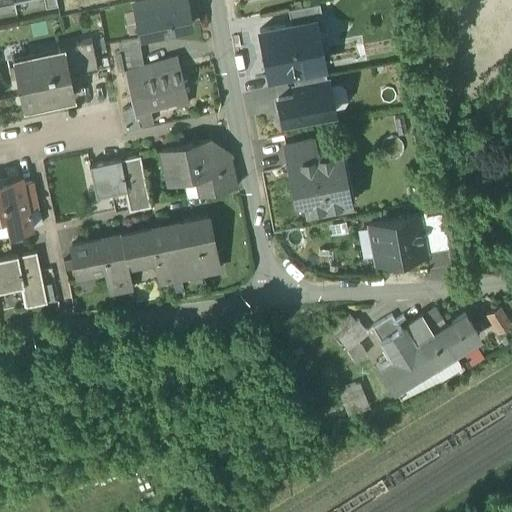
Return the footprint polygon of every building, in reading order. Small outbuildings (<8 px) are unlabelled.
[(171,0),(136,8),(141,31),(190,21),(185,0),(171,0)] [(318,0),(314,0),(287,5),(290,20),(310,16),(310,17),(322,15),(318,0)] [(290,20),(259,26),(268,73),(292,69),(319,63),(310,17),(310,16),(290,20)] [(138,33),(118,37),(125,67),(144,61),(138,33)] [(92,34),(75,38),(76,44),(80,63),(97,59),(92,34)] [(76,44),(13,57),(22,99),(69,89),(64,66),(80,63),(76,44)] [(144,61),(125,67),(132,102),(122,104),(126,125),(140,121),(137,112),(148,109),(146,102),(150,101),(151,102),(176,96),(177,100),(189,97),(177,52),(144,61)] [(319,63),(292,69),(294,81),(326,75),(323,63),(319,63)] [(294,81),(290,82),(293,94),(329,87),(326,75),(294,81)] [(293,94),(278,97),(283,121),(334,110),(329,87),(293,94)] [(211,136),(161,147),(167,176),(196,169),(201,189),(222,185),(215,155),(211,136)] [(312,140),(285,145),(288,161),(296,159),(296,158),(315,154),(312,140)] [(139,151),(89,161),(95,191),(124,185),(128,204),(149,200),(139,151)] [(232,151),(215,155),(222,185),(237,182),(232,151)] [(315,154),(296,158),(296,159),(288,161),(295,195),(303,194),(307,210),(342,203),(339,187),(341,186),(345,181),(343,170),(337,166),(335,167),(332,151),(315,154)] [(21,175),(0,179),(0,210),(6,209),(10,228),(31,224),(27,204),(22,180),(21,175)] [(33,178),(22,180),(27,204),(38,201),(33,178)] [(442,210),(418,215),(425,250),(449,246),(442,210)] [(418,214),(369,223),(376,261),(425,252),(425,250),(418,215),(418,214)] [(205,216),(171,223),(181,271),(214,265),(205,216)] [(171,223),(122,232),(127,261),(156,255),(160,275),(181,271),(171,223)] [(122,232),(71,242),(77,272),(106,266),(110,285),(132,281),(128,262),(127,262),(127,261),(122,232)] [(34,250),(0,257),(0,287),(20,283),(25,303),(44,299),(34,250)] [(499,301),(486,309),(498,328),(510,320),(499,301)] [(432,304),(420,312),(429,327),(430,326),(433,331),(446,323),(432,304)] [(425,336),(417,341),(430,362),(438,357),(451,349),(478,332),(465,311),(433,331),(425,336)] [(407,320),(401,324),(409,336),(412,333),(417,341),(425,336),(422,331),(429,327),(420,312),(407,320)] [(391,313),(372,325),(380,337),(401,324),(407,320),(403,313),(394,318),(391,313)] [(357,317),(337,333),(345,345),(354,359),(364,353),(356,339),(367,330),(357,317)] [(401,324),(380,337),(392,356),(417,341),(412,333),(409,336),(401,324)] [(429,327),(422,331),(425,336),(433,331),(430,326),(429,327)] [(392,356),(380,364),(394,385),(430,362),(417,341),(392,356)] [(451,349),(438,357),(443,366),(456,358),(451,349)] [(354,383),(344,387),(353,408),(363,404),(354,383)]
